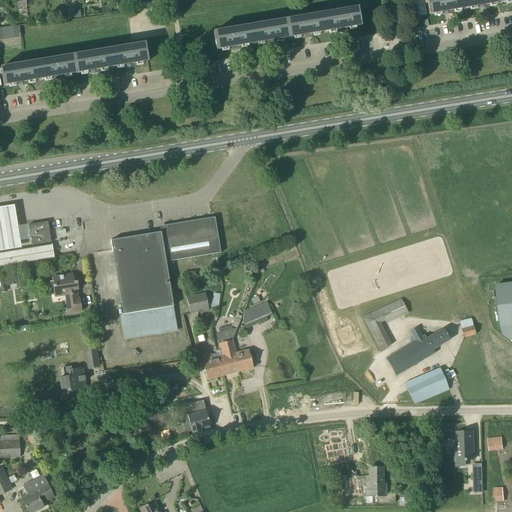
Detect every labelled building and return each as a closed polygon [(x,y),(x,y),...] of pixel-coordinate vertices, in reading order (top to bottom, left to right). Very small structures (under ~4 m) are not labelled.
[(16,0),(18,8),(26,7),(25,0),(16,0)] [(407,0),(411,18),(427,15),(426,13),(428,13),(426,0),(407,0)] [(465,9),(463,0),(426,0),(428,13),(429,15),(465,9)] [(500,0),(463,0),(465,9),(501,3),(500,0)] [(357,8),(321,14),(324,33),(360,27),(357,8)] [(324,33),(321,14),(285,20),(288,39),(324,33)] [(252,44),(288,39),(285,20),(249,26),(252,44)] [(216,50),(252,44),(249,26),(213,32),(216,50)] [(108,49),(111,68),(147,62),(144,43),(108,49)] [(108,49),(73,55),(75,74),(111,68),(108,49)] [(75,74),(73,55),(36,61),(39,80),(75,74)] [(3,86),(39,80),(36,61),(0,67),(1,68),(3,84),(3,86)] [(16,201),(0,203),(0,248),(22,244),(21,237),(32,236),(30,222),(19,223),(16,201)] [(177,332),(173,307),(165,262),(221,253),(214,218),(165,226),(166,231),(110,240),(112,250),(123,315),(119,315),(124,340),(177,332)] [(49,219),(30,222),(32,236),(33,243),(53,240),(49,219)] [(0,263),(54,255),(54,250),(52,242),(0,250),(0,263)] [(68,314),(82,312),(80,298),(79,298),(75,276),(73,276),(72,274),(52,277),(55,297),(65,296),(68,314)] [(3,286),(18,283),(17,275),(1,278),(3,286)] [(500,327),(511,326),(511,337),(511,283),(495,285),(500,327)] [(190,313),(198,311),(208,309),(205,293),(186,297),(190,313)] [(213,293),(211,306),(218,307),(220,294),(213,293)] [(400,298),(363,317),(380,350),(391,344),(380,323),(385,321),(386,324),(408,313),(400,298)] [(271,315),(266,302),(243,312),(242,321),(246,329),(266,320),(266,318),(271,315)] [(240,320),(234,318),(231,326),(237,328),(240,320)] [(459,321),(463,338),(475,334),(471,318),(459,321)] [(432,350),(449,340),(443,329),(426,339),(424,335),(421,337),(416,327),(409,331),(415,341),(385,359),(395,376),(434,353),(432,350)] [(236,328),(222,332),(219,332),(222,343),(219,344),(223,357),(218,358),(224,376),(238,372),(234,358),(228,360),(226,356),(228,354),(225,343),(232,341),(232,340),(233,336),(236,328)] [(235,354),(232,341),(225,343),(228,354),(226,356),(228,360),(234,358),(238,372),(253,368),(248,350),(235,354)] [(84,348),(87,370),(99,368),(96,346),(84,348)] [(224,376),(218,358),(212,359),(211,353),(200,356),(207,380),(224,376)] [(74,369),(68,370),(69,376),(59,378),(62,399),(81,396),(80,390),(86,389),(83,368),(82,368),(81,360),(75,361),(75,359),(72,359),(74,369)] [(404,383),(414,405),(449,390),(440,368),(404,383)] [(176,426),(176,427),(179,437),(186,435),(185,433),(191,431),(192,433),(201,431),(200,430),(210,428),(203,400),(191,403),(194,413),(181,416),(183,424),(176,426)] [(467,461),(467,460),(473,460),(472,432),(456,432),(457,460),(465,460),(465,461),(467,461)] [(27,437),(30,444),(41,440),(38,433),(27,437)] [(0,458),(20,457),(18,435),(0,435),(0,458)] [(502,449),(502,448),(501,438),(487,439),(488,451),(502,449)] [(481,481),(481,465),(473,465),(473,481),(481,481)] [(0,467),(0,495),(12,489),(1,467),(0,467)] [(369,476),(366,476),(366,497),(381,497),(381,503),(395,503),(395,493),(386,493),(386,484),(383,484),(382,468),(368,468),(369,476)] [(23,485),(27,494),(28,496),(21,499),(27,511),(33,511),(43,507),(41,503),(53,497),(43,475),(23,485)] [(503,501),(502,487),(493,488),(494,501),(503,501)] [(158,511),(153,501),(140,508),(141,511),(158,511)]
